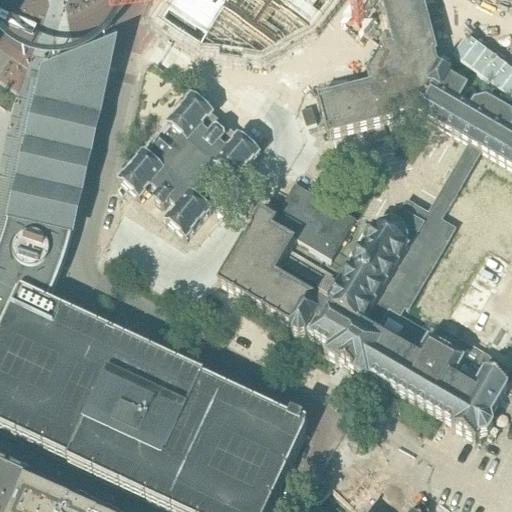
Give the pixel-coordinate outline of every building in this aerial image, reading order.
[(0,0),(0,27),(4,32),(20,46),(37,52),(57,54),(77,50),(95,39),(110,23),(117,9),(118,0),(0,0)] [(160,25),(160,26),(161,26),(162,27),(201,53),(221,56),(222,56),(241,59),(242,59),(262,63),(278,53),(280,53),(295,45),(295,44),(296,43),(312,34),(339,0),(177,0),(162,23),(160,25)] [(336,98),(318,103),(321,113),(324,126),(325,129),(325,131),(326,134),(328,141),(363,131),(384,125),(399,121),(398,119),(414,115),(469,148),(447,185),(429,216),(442,224),(481,156),(511,173),(511,138),(510,137),(511,133),(511,121),(486,105),(475,108),(471,115),(458,107),(467,92),(450,82),(451,79),(449,73),(443,70),(439,71),(438,72),(434,58),(437,58),(421,0),(380,0),(393,50),(382,53),(380,56),(369,75),(367,77),(370,89),(336,98)] [(445,63),(511,103),(511,73),(459,40),(445,63)] [(0,408),(47,308),(46,307),(49,301),(58,280),(63,267),(67,255),(70,242),(74,243),(95,152),(107,102),(115,67),(117,58),(119,49),(107,53),(99,56),(42,77),(41,79),(40,87),(39,89),(39,92),(8,223),(5,239),(0,252),(0,408)] [(143,158),(119,186),(139,204),(151,189),(160,197),(154,203),(155,206),(161,211),(164,211),(169,205),(178,212),(165,226),(186,244),(210,215),(206,212),(230,183),(234,187),(259,158),(238,141),(226,155),(218,148),(223,142),(223,139),(216,133),(214,134),(208,140),(200,133),(212,118),(192,101),(167,129),(169,131),(145,160),(143,158)] [(244,243),(218,287),(292,330),(291,331),(293,339),(299,342),(306,340),(307,339),(328,352),(324,358),(368,384),(370,381),(453,429),(451,431),(475,445),(479,439),(488,437),(493,428),(491,419),(508,390),(503,387),(506,381),(510,383),(511,379),(511,373),(492,362),(488,370),(400,319),(404,311),(408,314),(455,234),(441,225),(442,224),(429,216),(407,203),(393,227),(380,230),(377,234),(371,231),(370,233),(373,234),(362,251),(360,250),(359,252),(361,253),(351,271),(349,269),(348,271),(350,273),(347,277),(340,273),(341,270),(302,246),(299,250),(294,247),(295,246),(272,232),(277,225),(260,215),(251,230),(253,231),(245,244),(244,243)] [(150,358),(140,354),(125,347),(126,345),(125,344),(124,346),(99,335),(100,333),(99,332),(98,334),(73,323),(74,320),(73,320),(72,322),(47,310),(48,308),(47,308),(0,408),(0,428),(17,436),(16,439),(18,439),(19,437),(44,448),(42,451),(44,451),(45,449),(70,461),(67,466),(69,467),(68,468),(163,511),(270,511),(306,437),(305,437),(307,433),(305,433),(307,428),(288,419),(286,423),(213,389),(215,385),(204,380),(204,381),(203,381),(202,383),(187,376),(177,371),(179,369),(177,369),(176,371),(151,359),(153,357),(151,356),(150,358)] [(331,488),(331,489),(338,496),(343,491),(350,498),(345,503),(352,509),(354,511),(355,511),(365,511),(387,500),(400,492),(391,477),(390,476),(389,476),(388,475),(388,476),(385,473),(386,472),(387,470),(374,449),(367,450),(350,468),(349,469),(343,476),(331,488)] [(0,511),(16,511),(28,485),(0,472),(0,511)] [(85,511),(74,507),(28,485),(16,511),(85,511)]
